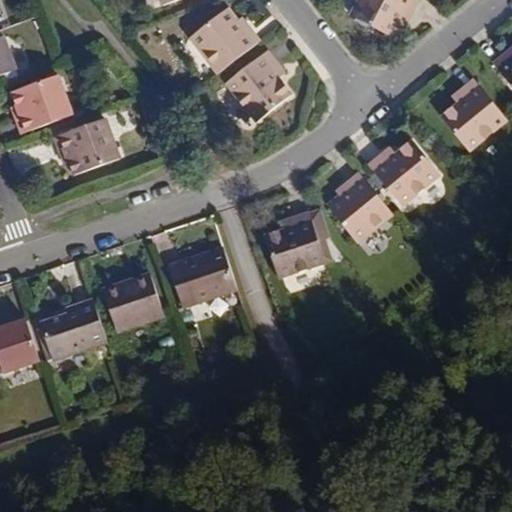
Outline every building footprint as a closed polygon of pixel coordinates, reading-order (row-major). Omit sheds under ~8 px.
[(405,13),(411,16),(418,0),(359,0),(353,13),(394,35),(400,22),(405,13)] [(193,36),(222,71),(263,39),(250,24),(246,27),(240,19),(231,7),(193,36)] [(407,26),(411,16),(405,13),(400,22),(407,26)] [(245,15),(240,19),(246,27),(250,24),(245,15)] [(10,41),(0,44),(0,80),(20,74),(10,41)] [(283,64),(271,49),(229,82),(259,121),(293,93),(281,77),(276,70),(283,64)] [(511,51),(510,49),(495,62),(511,82),(511,51)] [(288,71),(283,64),(276,70),(281,77),(288,71)] [(476,77),(461,89),(466,96),(459,102),(443,115),(471,149),(508,118),(476,77)] [(26,120),(21,121),(27,138),(78,120),(65,80),(18,96),(23,109),(26,120)] [(454,95),(459,102),(466,96),(461,89),(454,95)] [(26,120),(23,109),(18,111),(21,121),(26,120)] [(112,124),(61,141),(66,157),(72,155),(75,167),(79,179),(125,163),(112,124)] [(386,150),(371,162),(404,203),(442,172),(415,138),(399,151),(391,157),(386,150)] [(393,144),(386,150),(391,157),(399,151),(393,144)] [(72,155),(66,157),(69,168),(75,167),(72,155)] [(349,188),(342,194),(330,205),(359,240),(394,211),(361,170),(345,183),(349,188)] [(349,188),(345,183),(338,189),(342,194),(349,188)] [(296,228),(287,231),(268,238),(282,278),(328,262),(323,248),(328,246),(326,242),(329,242),(333,240),(322,208),(293,218),(296,228)] [(296,228),(293,218),(284,221),(287,231),(296,228)] [(335,260),(329,242),(326,242),(328,246),(323,248),(328,262),(335,260)] [(203,262),(226,254),(224,249),(202,256),(203,262)] [(238,291),(226,254),(203,262),(202,256),(170,267),(184,308),(238,291)] [(158,272),(138,278),(140,285),(160,279),(158,272)] [(171,314),(160,279),(140,285),(138,278),(111,287),(124,329),(171,314)] [(113,341),(99,298),(83,304),(84,308),(45,321),(58,360),(113,341)] [(0,329),(0,363),(5,362),(7,371),(45,359),(32,319),(7,327),(0,329)]
